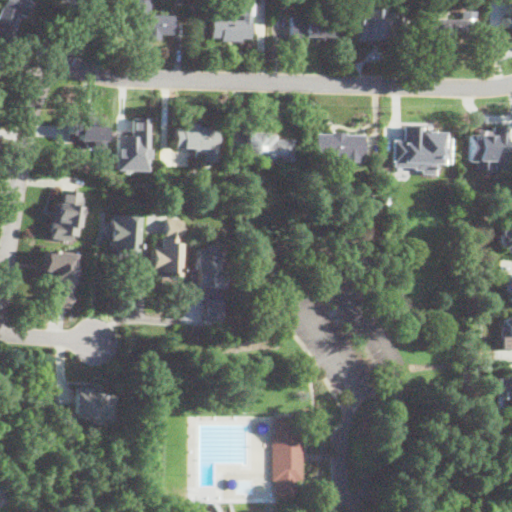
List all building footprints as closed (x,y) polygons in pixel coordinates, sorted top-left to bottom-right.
[(24,0),(27,1),(21,17),(17,15),(7,45),(0,42),(0,0),(24,0)] [(172,35),(159,35),(159,40),(142,39),(142,34),(131,34),(131,0),(151,0),(151,15),(172,16),(172,35)] [(511,0),(511,35),(510,25),(503,27),(500,15),(507,14),(505,4),(507,4),(506,0),(511,0)] [(252,3),(252,14),(251,14),(250,39),(239,38),(238,42),(219,41),(219,38),(211,37),(212,20),(241,20),(241,14),(236,14),(236,2),(252,3)] [(381,17),(402,17),(402,37),(365,36),(365,41),(348,40),(349,16),(363,17),(363,10),(381,11),(381,17)] [(333,18),(333,36),(323,36),(323,40),(306,39),(306,41),(289,41),(289,17),(333,18)] [(471,37),(425,36),(425,18),(471,19),(471,37)] [(148,116),(147,170),(114,168),(114,134),(130,135),(130,117),(144,117),(144,116),(148,116)] [(100,147),(88,147),(88,140),(66,140),(66,134),(62,135),(62,119),(100,119),(100,147)] [(401,125),(420,126),(420,131),(442,131),(442,137),(449,137),(448,163),(434,162),(434,173),(419,173),(419,169),(412,169),(412,166),(391,166),(391,138),(401,139),(401,125)] [(210,127),(210,129),(218,129),(217,159),(202,159),(202,149),(174,149),(175,128),(181,128),(181,127),(210,127)] [(294,139),(293,161),(247,160),(247,132),(270,133),(270,135),(276,135),(276,139),(294,139)] [(345,132),(345,135),(363,135),(362,159),(313,158),(313,134),(330,134),(330,132),(345,132)] [(511,133),(511,157),(499,157),(499,163),(486,162),(487,156),(468,156),(468,133),(511,133)] [(83,196),(77,235),(71,234),(70,240),(49,237),(50,232),(48,232),(49,219),(50,220),(53,201),(58,202),(60,189),(80,191),(80,195),(83,196)] [(390,203),(382,203),(382,193),(390,193),(390,203)] [(137,216),(133,258),(115,257),(116,250),(106,249),(107,239),(105,238),(107,217),(109,217),(109,213),(137,216)] [(511,216),(511,248),(501,247),(502,242),(499,241),(501,221),(510,222),(510,216),(511,216)] [(180,220),(175,283),(157,281),(157,273),(147,272),(149,245),(158,245),(158,236),(163,236),(164,219),(180,220)] [(219,244),(218,249),(224,249),(219,320),(202,318),(204,298),(209,298),(209,293),(201,293),(197,296),(192,296),(188,291),(190,268),(195,269),(196,247),(205,247),(205,243),(219,244)] [(75,253),(70,306),(49,304),(50,288),(52,288),(52,282),(47,281),(48,271),(41,270),(43,250),(75,253)] [(511,274),(503,274),(503,299),(511,298),(511,274)] [(511,347),(499,347),(499,336),(507,336),(507,325),(505,325),(502,323),(503,318),(507,315),(511,315),(511,347)] [(511,412),(507,412),(506,398),(501,398),(501,391),(494,391),(494,376),(511,375),(511,412)] [(113,393),(110,425),(89,423),(89,420),(77,419),(77,413),(72,413),(74,385),(92,387),(91,392),(113,393)] [(295,417),(295,435),(302,435),(302,481),(296,481),(296,497),(274,497),(274,480),(271,480),(270,434),(274,434),(274,417),(295,417)]
